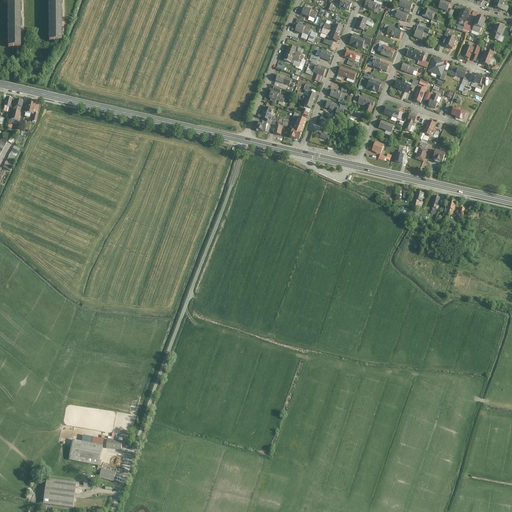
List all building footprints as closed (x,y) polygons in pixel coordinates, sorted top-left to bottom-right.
[(48,0),(48,14),(61,14),(61,0),(48,0)] [(342,0),(340,7),(352,12),(355,4),(343,0),(342,0)] [(412,11),(415,5),(402,0),(400,7),(412,11)] [(497,0),(495,7),(503,10),(507,0),(497,0)] [(375,4),(368,1),(365,8),(378,13),(382,4),(376,1),(375,4)] [(7,2),(7,18),(19,17),(19,2),(16,2),(7,2)] [(453,5),(443,2),(440,9),(450,13),(453,5)] [(317,13),(306,8),(303,16),(314,20),(317,13)] [(437,13),(426,10),(424,17),(435,21),(437,13)] [(470,13),(463,10),(459,20),(467,23),(470,13)] [(411,15),(399,11),(397,18),(408,23),(411,15)] [(48,14),(48,30),(61,30),(61,14),(48,14)] [(7,18),(8,32),(20,32),(19,17),(7,18)] [(488,20),(480,17),(474,31),(483,35),(488,20)] [(357,28),(365,31),(367,25),(374,28),(376,21),(368,18),(367,20),(361,18),(357,28)] [(421,24),(415,38),(424,41),(427,34),(425,33),(427,26),(421,24)] [(310,30),(299,25),(296,33),(308,37),(310,30)] [(335,41),(340,43),(345,29),(336,25),(335,28),(327,25),(324,34),(328,35),(325,43),(333,46),(335,41)] [(506,28),(499,25),(493,39),(500,42),(506,28)] [(388,34),(403,40),(405,33),(390,28),(388,34)] [(48,41),(61,41),(61,30),(48,30),(48,41)] [(8,32),(8,47),(20,47),(20,32),(8,32)] [(366,39),(354,35),(350,45),(365,51),(368,44),(373,46),(375,40),(367,37),(366,39)] [(459,41),(451,38),(448,47),(455,50),(459,41)] [(382,56),(395,60),(398,51),(389,48),(390,45),(382,42),(378,51),(383,53),(382,56)] [(291,46),(286,60),(294,63),(295,61),(301,64),(304,55),(298,53),(299,49),(291,46)] [(476,49),(469,46),(465,57),(477,62),(483,49),(477,47),(476,49)] [(320,58),(332,63),(335,55),(323,50),(320,58)] [(360,55),(349,50),(346,58),(351,60),(349,65),(355,68),(360,55)] [(428,57),(410,50),(408,57),(420,62),(419,66),(426,68),(428,63),(426,63),(428,57)] [(496,54),(488,51),(484,63),(492,66),(496,54)] [(449,65),(434,59),(428,73),(442,78),(441,81),(446,82),(449,74),(446,72),(449,65)] [(376,68),(389,73),(392,66),(379,61),(376,68)] [(420,70),(404,64),(402,71),(418,77),(420,70)] [(314,73),(326,78),(329,71),(317,66),(314,73)] [(466,80),(469,72),(455,66),(451,76),(464,81),(463,86),(469,88),(471,81),(466,80)] [(359,74),(342,68),(339,75),(349,79),(348,82),(355,85),(359,74)] [(486,79),(475,74),(472,82),(475,83),(474,87),(482,90),(486,79)] [(368,89),(381,94),(384,85),(374,81),(375,78),(367,75),(366,79),(371,81),(368,89)] [(294,81),(280,76),(277,83),(291,88),(294,81)] [(413,86),(398,81),(395,88),(411,94),(412,92),(414,87),(413,86)] [(414,101),(423,104),(427,91),(419,87),(414,101)] [(276,88),(271,100),(285,105),(288,97),(282,95),(284,91),(276,88)] [(332,90),(330,97),(339,100),(338,102),(342,104),(345,95),(342,94),(332,90)] [(304,96),(303,99),(314,103),(316,96),(310,93),(309,93),(308,97),(304,96)] [(434,95),(429,93),(426,101),(431,103),(434,95)] [(379,104),(361,97),(358,105),(368,109),(367,113),(374,116),(379,104)] [(11,108),(13,99),(6,98),(4,107),(11,108)] [(302,101),(305,103),(304,107),(311,110),(314,103),(303,99),(302,101)] [(24,102),(15,100),(13,110),(21,112),(24,102)] [(430,106),(438,110),(440,104),(432,101),(430,106)] [(37,104),(28,102),(25,113),(34,115),(35,113),(37,104)] [(328,102),(325,108),(333,112),(333,111),(336,112),(339,106),(328,102)] [(336,112),(336,114),(342,116),(344,110),(345,106),(342,105),(341,107),(339,106),(336,112)] [(404,114),(388,107),(385,114),(402,121),(404,114)] [(466,111),(456,107),(453,115),(463,119),(466,111)] [(266,108),(263,114),(266,114),(264,119),(272,122),(274,117),(271,116),(273,111),(266,108)] [(19,122),(21,112),(13,110),(10,119),(19,122)] [(420,118),(411,114),(405,131),(414,134),(420,118)] [(257,130),(256,130),(257,131),(258,131),(259,131),(269,133),(271,129),(267,127),(268,125),(271,125),(272,122),(264,119),(262,123),(260,123),(258,129),(257,129),(257,130)] [(293,129),(290,137),(294,139),(295,138),(299,140),(307,121),(301,119),(301,120),(298,119),(294,130),(293,129)] [(321,119),(319,125),(327,128),(327,127),(332,129),(333,127),(334,127),(336,123),(334,122),(328,120),(327,121),(321,119)] [(276,121),(273,135),(281,136),(282,128),(283,127),(287,128),(289,122),(284,121),(283,124),(279,123),(279,121),(276,121)] [(398,127),(382,121),(380,128),(395,134),(398,127)] [(438,125),(429,121),(424,133),(434,137),(438,125)] [(387,148),(376,143),(373,152),(384,156),(387,148)] [(432,147),(423,143),(417,160),(426,163),(432,147)] [(409,148),(399,146),(396,163),(406,164),(409,148)] [(20,149),(14,147),(6,164),(7,164),(11,167),(20,149)] [(450,156),(438,151),(435,161),(447,165),(450,156)] [(423,209),(426,194),(421,193),(419,202),(415,201),(414,207),(423,209)] [(443,198),(436,196),(433,209),(439,211),(443,198)] [(460,203),(453,201),(450,215),(455,217),(456,211),(457,212),(460,203)] [(125,442),(110,440),(109,449),(124,450),(125,442)] [(73,441),(69,460),(98,466),(97,472),(101,473),(99,478),(114,482),(117,469),(100,466),(101,462),(99,461),(102,447),(82,442),(73,441)] [(79,482),(48,478),(44,504),(76,508),(79,482)]
